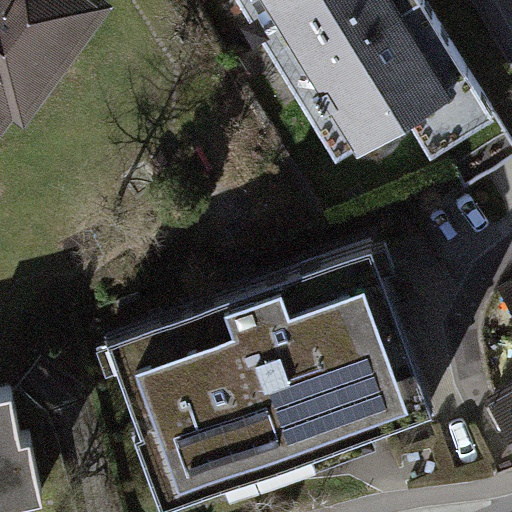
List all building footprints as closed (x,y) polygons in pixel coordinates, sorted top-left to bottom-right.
[(111,12),(94,0),(0,0),(0,140),(14,122),(24,129),(111,12)] [(234,0),(338,173),(409,130),(431,167),(501,125),(425,0),(234,0)] [(386,235),(80,344),(139,511),(220,511),(455,429),(386,235)] [(511,280),(502,286),(511,303),(511,280)] [(511,366),(489,380),(511,420),(511,366)] [(0,511),(3,511),(2,501),(48,493),(37,434),(26,436),(18,394),(0,397),(0,511)]
